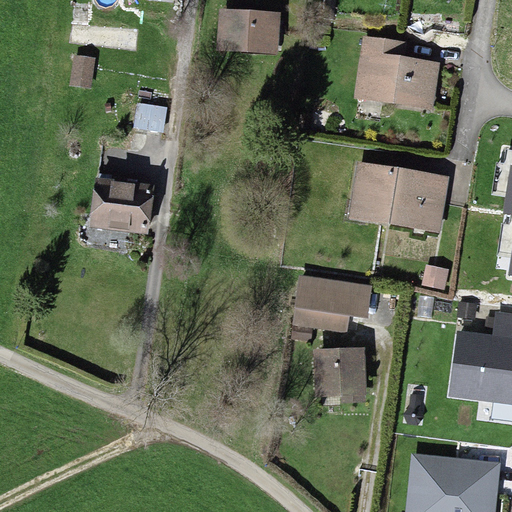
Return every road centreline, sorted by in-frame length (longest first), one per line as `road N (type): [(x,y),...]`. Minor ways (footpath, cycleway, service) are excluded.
road 1 (unclassified): [(301,511),(234,458),(0,353)]
road 2 (track): [(164,423),(0,503)]
